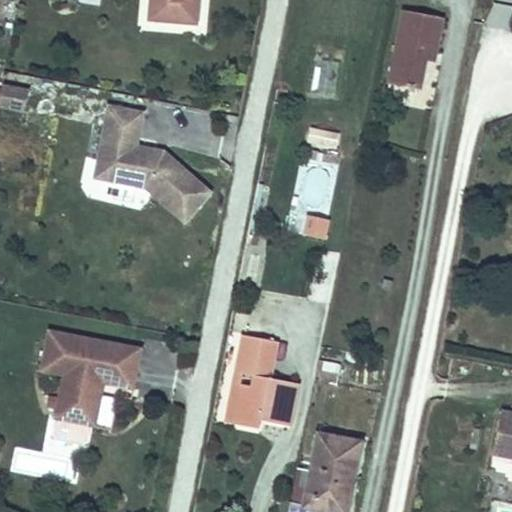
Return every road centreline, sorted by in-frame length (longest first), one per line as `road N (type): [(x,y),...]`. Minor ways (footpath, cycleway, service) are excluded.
road 1 (unclassified): [(173,511),(271,0)]
road 2 (unclassified): [(393,511),(470,123),(506,66)]
